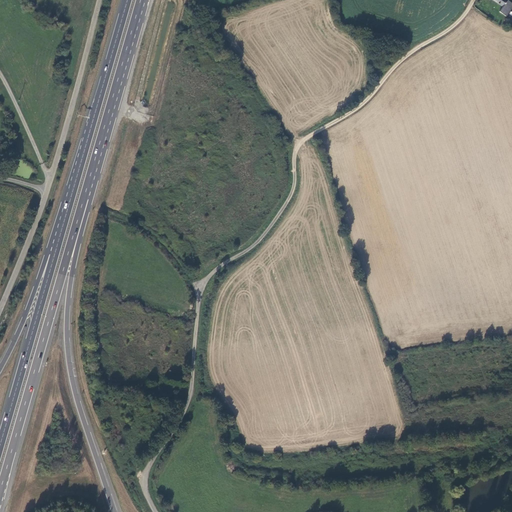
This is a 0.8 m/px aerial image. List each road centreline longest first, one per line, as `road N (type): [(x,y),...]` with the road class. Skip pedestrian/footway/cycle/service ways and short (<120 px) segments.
road 1 (unclassified): [(155,511),(145,475),(189,396),(200,290),(215,269),(258,241),(284,206),(299,144),(365,101),(473,0)]
road 2 (trunk): [(114,511),(66,340),(69,284),(102,134)]
road 3 (trunk): [(0,491),(102,134)]
road 4 (unclassified): [(0,306),(47,190),(99,0)]
road 5 (trunk): [(68,203),(0,445)]
road 6 (trunk): [(127,0),(68,203)]
road 7 (trunk): [(68,203),(0,368)]
road 8 (trunk): [(102,134),(140,0)]
road 9 (track): [(198,297),(166,248),(104,211)]
